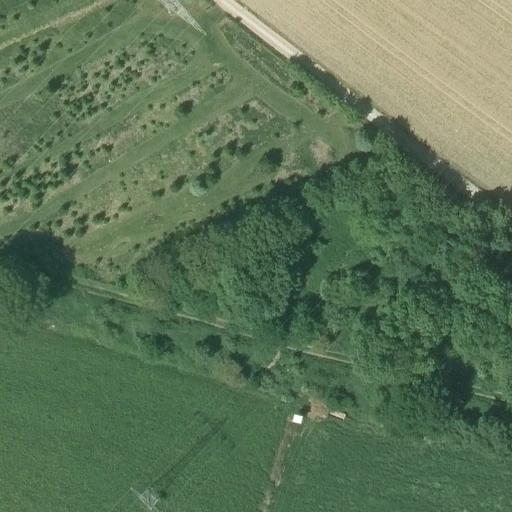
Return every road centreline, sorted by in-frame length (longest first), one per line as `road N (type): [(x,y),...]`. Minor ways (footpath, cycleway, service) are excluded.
road 1 (track): [(0,264),(306,365),(511,409)]
road 2 (track): [(511,228),(373,126),(223,0)]
